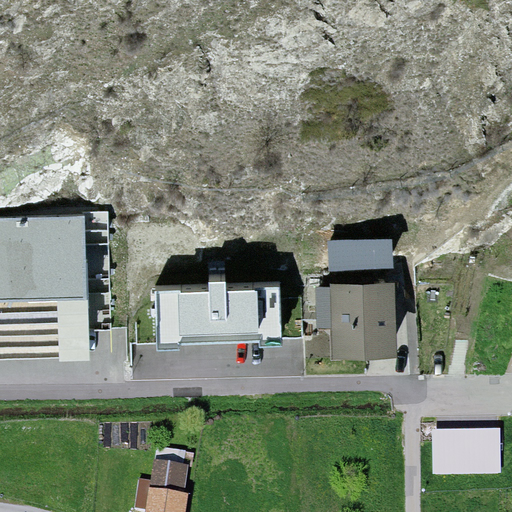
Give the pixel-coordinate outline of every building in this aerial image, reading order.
[(87,216),(0,218),(0,361),(92,360),(87,216)] [(395,236),(333,240),(335,267),(397,263),(395,236)] [(397,280),(334,283),(338,354),(401,351),(397,280)] [(320,282),(319,322),(332,322),(332,282),(320,282)] [(278,284),(157,289),(159,351),(282,344),(278,284)] [(502,474),(503,427),(434,427),(434,474),(502,474)] [(187,511),(194,473),(157,467),(150,511),(187,511)]
